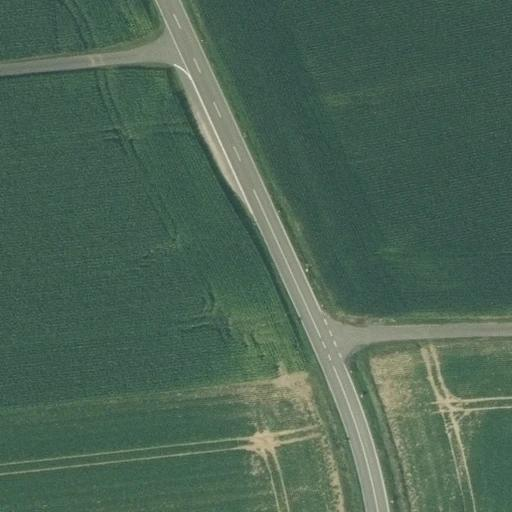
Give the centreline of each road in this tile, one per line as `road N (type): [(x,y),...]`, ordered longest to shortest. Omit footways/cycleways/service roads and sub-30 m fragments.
road 1 (secondary): [(166,0),(325,347)]
road 2 (unclassified): [(325,347),(350,337),(511,330)]
road 3 (secondary): [(325,347),(376,511)]
